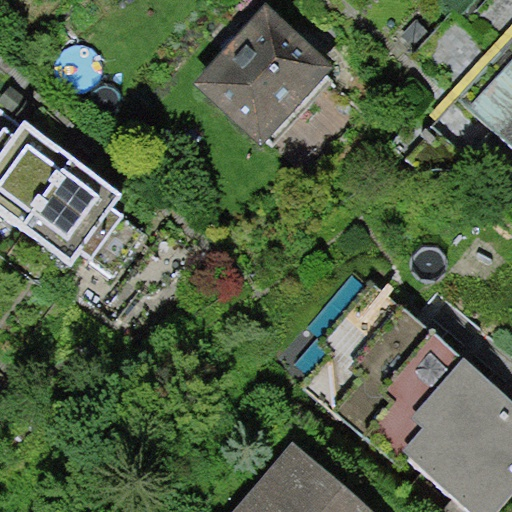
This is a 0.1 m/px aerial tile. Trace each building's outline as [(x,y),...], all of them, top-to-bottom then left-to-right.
[(511,0),(490,0),(465,26),(452,13),(425,40),(457,71),(440,88),(511,157),(511,0)] [(336,84),(264,17),(193,93),(266,159),(336,84)] [(130,201),(0,107),(0,218),(73,270),(80,261),(110,282),(143,236),(117,218),(130,201)] [(506,511),(511,505),(511,407),(377,294),(306,379),(465,511),(506,511)] [(243,511),(364,511),(295,452),(243,511)]
